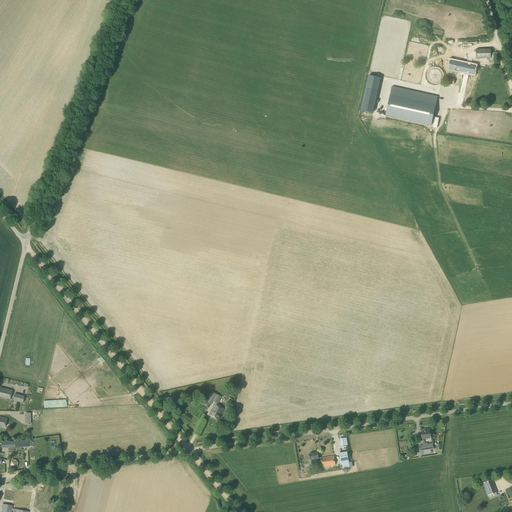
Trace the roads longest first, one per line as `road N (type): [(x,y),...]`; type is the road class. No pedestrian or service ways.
road 1 (unclassified): [(0,477),(511,403)]
road 2 (track): [(239,511),(25,243)]
road 3 (unclassified): [(25,243),(120,0)]
